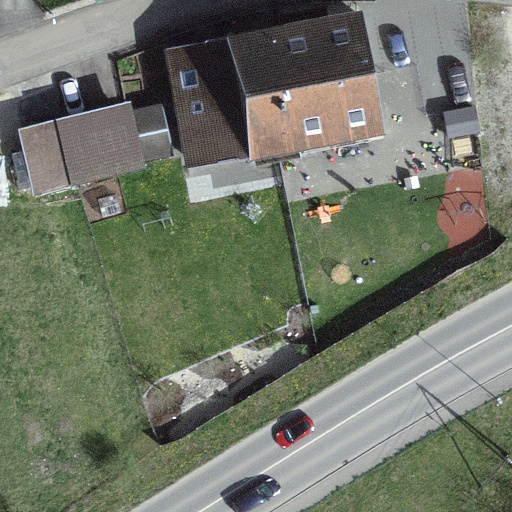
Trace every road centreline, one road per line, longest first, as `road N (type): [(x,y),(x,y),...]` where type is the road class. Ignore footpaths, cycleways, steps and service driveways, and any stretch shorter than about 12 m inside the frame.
road 1 (primary): [(511,325),(198,511)]
road 2 (residential): [(189,0),(0,64)]
